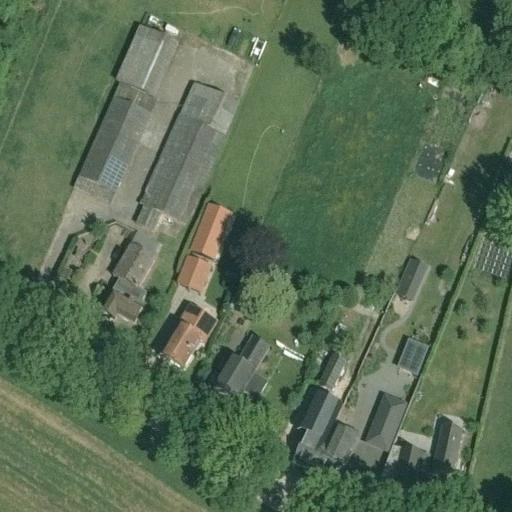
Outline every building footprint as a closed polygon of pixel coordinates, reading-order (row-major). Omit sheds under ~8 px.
[(147,10),(123,73),(163,87),(186,25),(147,10)] [(240,45),(237,57),(256,63),(260,50),(240,45)] [(262,116),(288,126),(306,80),(281,69),(262,116)] [(74,190),(80,193),(110,206),(116,193),(150,116),(115,100),(74,190)] [(224,138),(180,118),(141,207),(144,209),(161,216),(185,226),(218,152),(224,138)] [(230,221),(208,212),(195,246),(217,254),(230,221)] [(138,291),(155,261),(131,247),(113,279),(120,282),(101,315),(104,317),(103,320),(110,324),(112,322),(115,323),(118,318),(134,327),(143,312),(140,310),(147,297),(138,291)] [(189,260),(178,287),(201,296),(211,269),(189,260)] [(248,316),(256,292),(239,285),(229,308),(248,316)] [(178,328),(178,329),(160,358),(182,372),(201,344),(205,346),(217,326),(190,309),(178,328)] [(426,367),(435,342),(411,334),(403,359),(426,367)] [(253,340),(237,365),(230,361),(213,390),(237,405),(243,395),(256,403),(267,386),(254,378),(255,376),(254,376),(270,350),(253,340)] [(332,358),(317,389),(332,396),(347,365),(332,358)] [(397,429),(399,430),(407,406),(386,398),(374,430),(373,430),(364,454),(388,462),(396,439),(394,438),(397,429)] [(319,460),(327,442),(338,418),(321,410),(307,441),(305,440),(294,466),(317,477),(324,462),(319,460)] [(335,446),(327,442),(319,460),(324,462),(317,477),(337,486),(338,484),(341,486),(345,486),(349,484),(352,477),(351,474),(348,471),(345,470),(352,454),(351,454),(358,440),(341,433),(335,446)] [(392,496),(414,500),(420,472),(427,473),(430,458),(402,452),(404,441),(396,439),(381,484),(394,487),(392,496)] [(440,442),(433,476),(453,480),(460,446),(440,442)]
